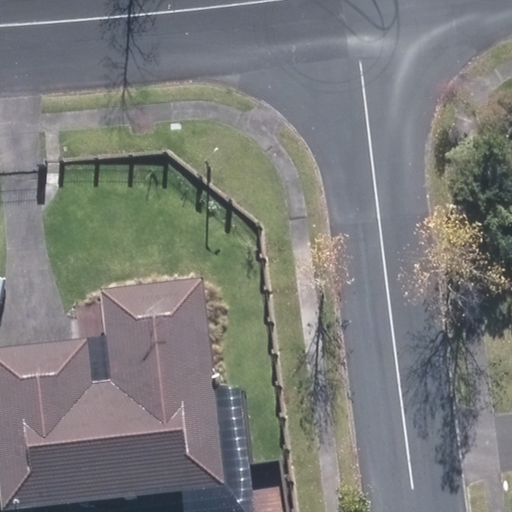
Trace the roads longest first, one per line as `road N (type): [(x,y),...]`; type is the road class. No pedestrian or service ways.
road 1 (residential): [(351,0),(416,511)]
road 2 (tertiary): [(0,24),(256,0)]
